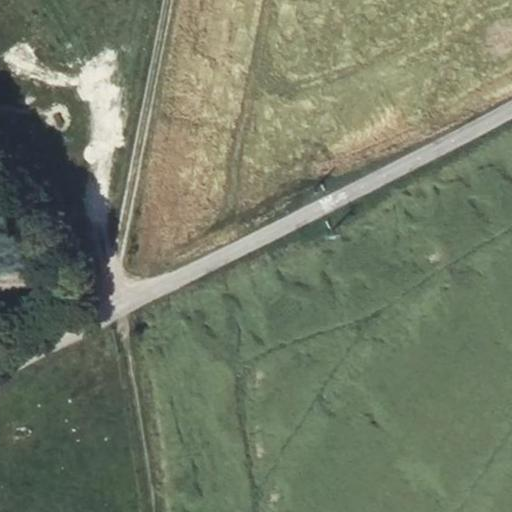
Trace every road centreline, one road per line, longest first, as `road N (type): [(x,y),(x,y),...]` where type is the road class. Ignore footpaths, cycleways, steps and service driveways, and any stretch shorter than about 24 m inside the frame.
road 1 (unclassified): [(0,361),(511,106)]
road 2 (track): [(106,306),(168,0)]
